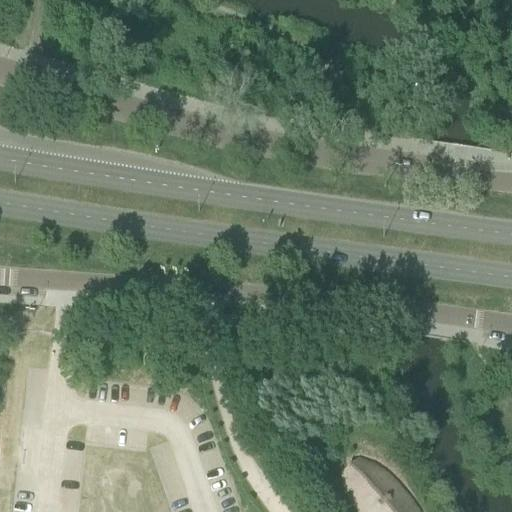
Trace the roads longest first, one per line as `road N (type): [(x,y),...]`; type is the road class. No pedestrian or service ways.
road 1 (unclassified): [(511,179),(257,143),(0,70)]
road 2 (primary): [(511,237),(0,161)]
road 3 (primary): [(0,204),(511,278)]
road 4 (unclassified): [(0,282),(205,292),(511,327)]
